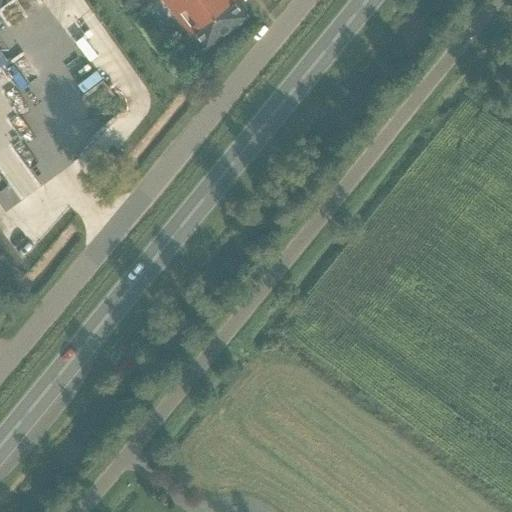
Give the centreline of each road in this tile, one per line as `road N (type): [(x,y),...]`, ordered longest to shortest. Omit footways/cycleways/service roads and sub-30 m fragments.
road 1 (unclassified): [(80,511),(497,0)]
road 2 (trunk): [(0,448),(367,0)]
road 3 (unclassified): [(0,372),(306,0)]
